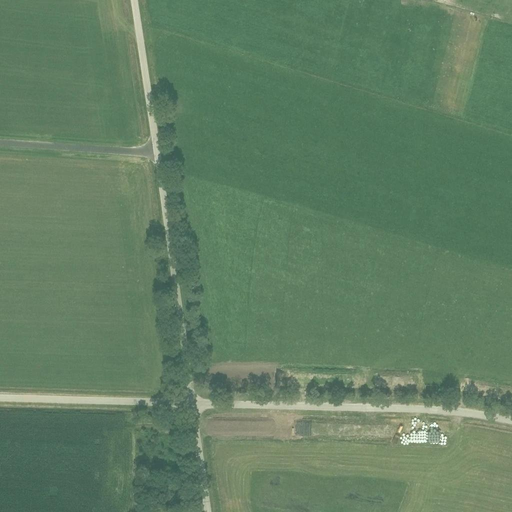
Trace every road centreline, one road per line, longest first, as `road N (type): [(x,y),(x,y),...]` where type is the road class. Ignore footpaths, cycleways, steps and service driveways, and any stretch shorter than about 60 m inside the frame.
road 1 (unclassified): [(194,403),(134,0)]
road 2 (unclassified): [(511,423),(465,412),(194,403)]
road 3 (unclassified): [(194,403),(0,398)]
